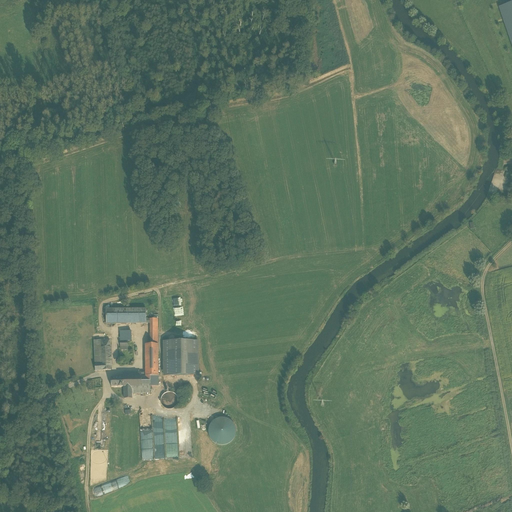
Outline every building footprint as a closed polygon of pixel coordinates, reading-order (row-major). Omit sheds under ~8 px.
[(511,3),(499,8),(511,45),(511,3)] [(498,187),(491,184),(488,191),(496,193),(498,187)] [(150,324),(150,345),(158,344),(158,319),(146,319),(146,309),(106,309),(106,324),(150,324)] [(120,332),(121,350),(131,350),(131,332),(120,332)] [(96,371),(113,371),(112,341),(95,341),(96,371)] [(198,342),(166,342),(166,376),(198,377),(198,342)] [(158,377),(158,344),(150,345),(145,345),(145,377),(158,377)] [(123,378),(111,378),(112,387),(124,387),(124,399),(132,399),(132,393),(151,393),(150,386),(159,386),(158,377),(145,377),(141,377),(141,373),(123,373),(123,378)] [(174,406),(177,395),(166,392),(165,395),(168,396),(167,398),(169,398),(168,401),(169,401),(168,405),(174,406)] [(210,443),(235,445),(238,420),(213,418),(210,443)]
